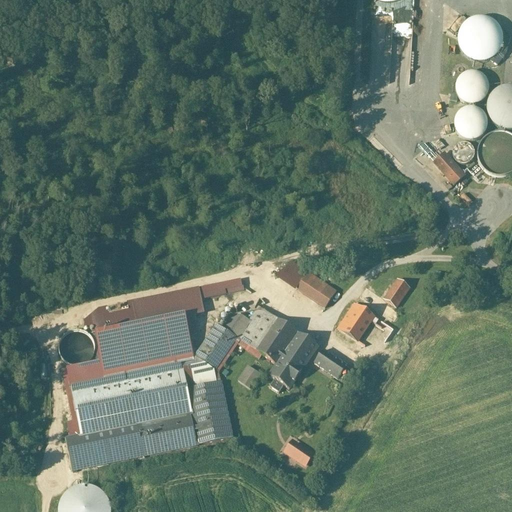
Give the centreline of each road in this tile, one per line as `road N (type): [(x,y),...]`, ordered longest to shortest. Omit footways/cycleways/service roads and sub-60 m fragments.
road 1 (track): [(41,511),(56,411),(45,323),(0,330)]
road 2 (track): [(247,271),(320,249),(451,227)]
